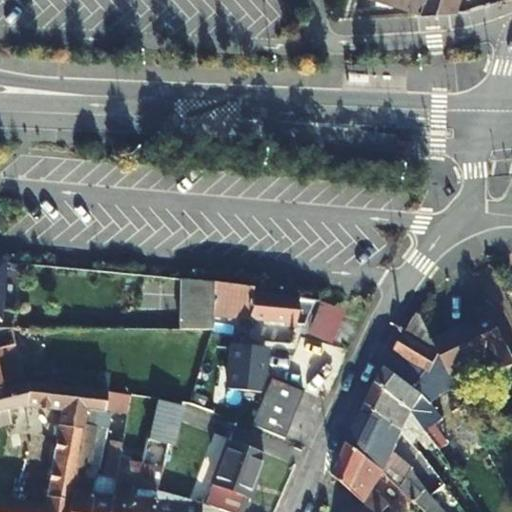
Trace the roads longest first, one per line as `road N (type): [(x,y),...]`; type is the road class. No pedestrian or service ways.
road 1 (residential): [(494,102),(0,77)]
road 2 (residential): [(0,118),(483,142)]
road 3 (residential): [(470,212),(406,279),(296,511)]
road 4 (residential): [(511,25),(440,41),(355,44),(325,36)]
